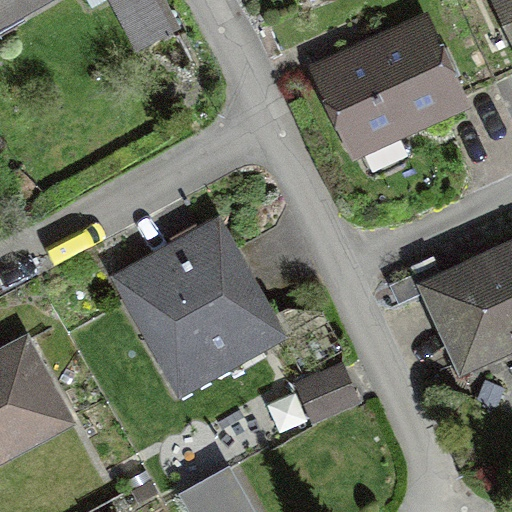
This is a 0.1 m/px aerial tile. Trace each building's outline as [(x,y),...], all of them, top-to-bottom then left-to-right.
[(0,0),(0,29),(45,2),(49,0),(0,0)] [(176,0),(147,0),(131,9),(163,64),(201,43),(176,0)] [(372,62),(340,77),(384,168),(492,117),(449,26),(372,62)] [(180,248),(132,273),(199,403),(307,348),(240,217),(180,248)] [(511,252),(497,260),(433,289),(478,388),(511,372),(511,252)] [(0,365),(0,491),(96,445),(46,343),(0,365)] [(336,362),(299,382),(322,426),(360,406),(336,362)] [(255,511),(231,467),(180,494),(189,511),(255,511)]
